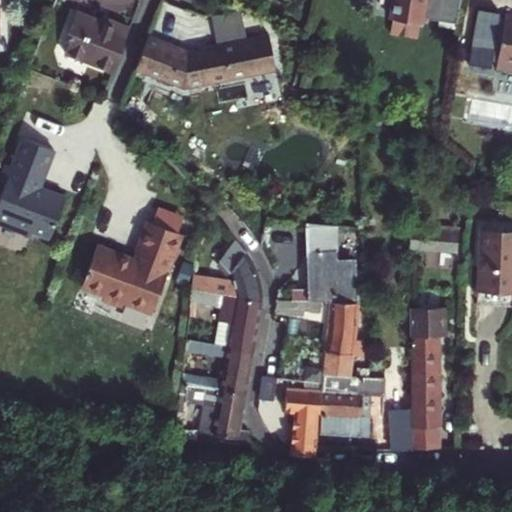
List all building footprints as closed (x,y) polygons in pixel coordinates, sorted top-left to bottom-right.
[(72,40),(119,58),(136,16),(125,12),(120,15),(83,0),(81,0),(78,10),(81,17),(72,40)] [(419,23),(422,0),(388,0),(386,18),(419,23)] [(434,0),(434,9),(457,12),(458,0),(434,0)] [(463,8),(458,35),(484,39),(488,12),(463,8)] [(511,13),(500,12),(491,64),(511,67),(511,13)] [(193,40),(156,25),(142,62),(189,81),(282,63),(275,24),(193,40)] [(59,139),(28,127),(17,156),(11,154),(5,171),(11,173),(0,200),(0,211),(36,225),(37,221),(55,228),(71,187),(51,180),(50,183),(40,179),(44,169),(47,170),(59,139)] [(99,236),(86,278),(110,285),(108,290),(126,295),(127,290),(158,300),(183,220),(148,209),(138,241),(140,242),(138,248),(133,247),(133,249),(121,245),(122,243),(99,236)] [(391,367),(357,366),(361,294),(361,247),(343,247),(342,215),(308,213),(309,278),(295,278),(295,291),(283,290),(282,301),(310,303),(309,298),(328,299),(328,292),(336,292),(331,365),(328,364),(327,384),(290,381),(288,401),(300,401),(299,406),(304,406),(301,445),(320,446),(323,408),(327,408),(325,428),(373,431),(374,391),(390,392),(391,367)] [(511,222),(488,221),(484,283),(511,284),(511,222)] [(417,223),(416,245),(460,244),(460,223),(417,223)] [(260,267),(236,232),(216,249),(233,269),(193,263),(192,273),(191,286),(191,293),(223,298),(218,334),(188,329),(188,342),(226,348),(222,367),(186,362),(184,374),(191,375),(188,392),(206,394),(201,419),(213,419),(249,432),(249,422),(241,418),(263,290),(260,267)] [(511,290),(483,290),(482,298),(511,298),(511,290)] [(397,440),(450,439),(449,328),(456,328),(455,300),(418,301),(418,401),(397,401),(397,440)] [(269,366),(266,386),(278,387),(281,368),(269,366)]
